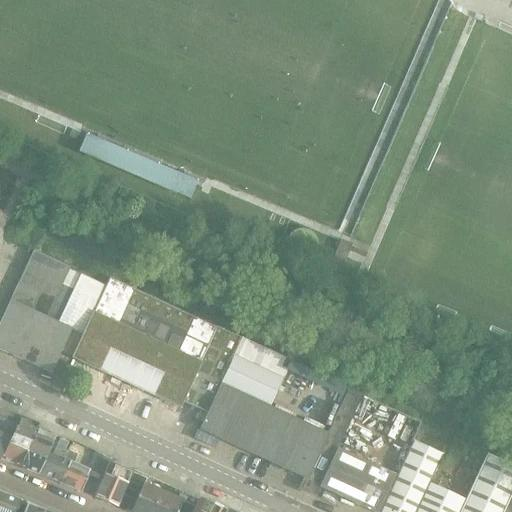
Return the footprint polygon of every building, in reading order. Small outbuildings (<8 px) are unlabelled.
[(193,195),(199,176),(85,138),(79,157),(193,195)] [(0,322),(0,350),(26,363),(46,318),(68,270),(69,268),(33,251),(0,322)] [(46,318),(26,363),(51,374),(61,353),(71,330),(82,335),(104,288),(68,270),(46,318)] [(221,387),(242,340),(109,278),(104,288),(82,335),(72,358),(180,408),(183,403),(207,414),(220,386),(221,387)] [(337,450),(362,395),(348,389),(345,394),(326,435),(267,408),(290,362),(242,340),(221,387),(220,386),(207,414),(199,430),(303,478),(298,489),(315,497),(320,488),(337,450)] [(0,459),(16,427),(0,419),(0,459)] [(0,459),(21,468),(36,432),(17,424),(16,427),(0,459)] [(42,476),(57,440),(36,432),(21,468),(42,476)] [(72,465),(60,460),(66,444),(57,440),(42,476),(64,486),(72,465)] [(415,511),(428,484),(442,456),(413,442),(380,511),(415,511)] [(372,511),(377,511),(394,476),(337,450),(320,488),(372,511)] [(109,460),(95,454),(88,471),(101,477),(109,460)] [(503,511),(511,496),(511,494),(511,467),(486,455),(465,501),(460,511),(503,511)] [(108,463),(93,498),(99,501),(114,507),(118,509),(133,474),(108,463)] [(80,493),(89,473),(72,465),(64,486),(80,493)] [(190,511),(193,507),(144,486),(146,480),(133,474),(124,496),(131,498),(125,511),(127,511),(190,511)] [(460,511),(465,501),(428,484),(415,511),(460,511)] [(0,511),(16,511),(20,502),(0,493),(0,511)] [(511,511),(511,496),(503,511),(511,511)] [(221,511),(198,500),(192,511),(221,511)]
